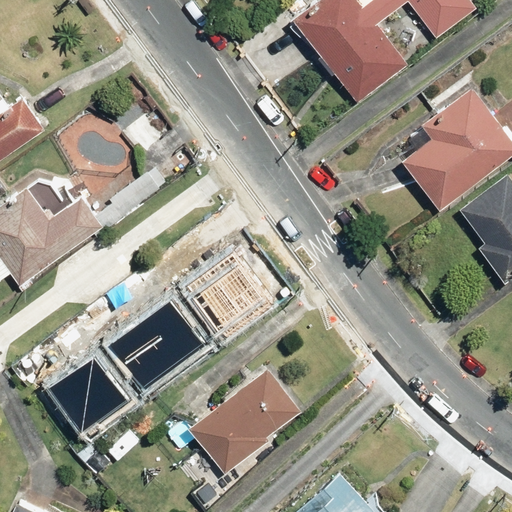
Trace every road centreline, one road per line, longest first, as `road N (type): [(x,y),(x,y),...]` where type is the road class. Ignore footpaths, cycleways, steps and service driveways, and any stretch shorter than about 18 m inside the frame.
road 1 (tertiary): [(142,0),(401,347),(474,422),(511,448)]
road 2 (unknown): [(214,154),(0,316)]
